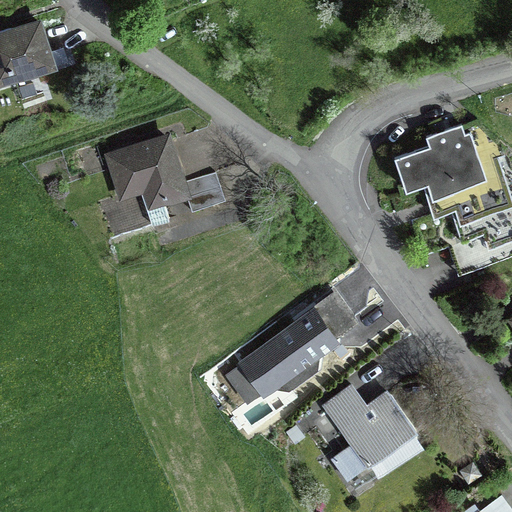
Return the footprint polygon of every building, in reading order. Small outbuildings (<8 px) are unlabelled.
[(12,80),(52,67),(38,23),(10,32),(9,29),(0,32),(0,77),(10,74),(12,80)] [(486,152),(476,155),(469,133),(463,134),(460,125),(442,131),(424,137),(428,147),(393,159),(404,192),(421,186),(426,200),(431,215),(410,222),(421,255),(430,252),(481,235),(486,249),(511,240),(511,187),(507,189),(497,159),(503,157),(498,142),(485,147),(486,152)] [(214,173),(180,184),(165,138),(109,157),(121,195),(138,190),(150,225),(167,220),(161,200),(184,193),(190,212),(224,201),(214,173)] [(315,352),(333,339),(313,312),(242,364),(262,391),(272,383),(288,385),(289,382),(309,367),(312,368),(315,352)] [(388,394),(367,409),(350,386),(323,406),(351,445),(331,460),(353,490),(377,475),(372,467),(415,438),(412,433),(414,431),(388,394)]
